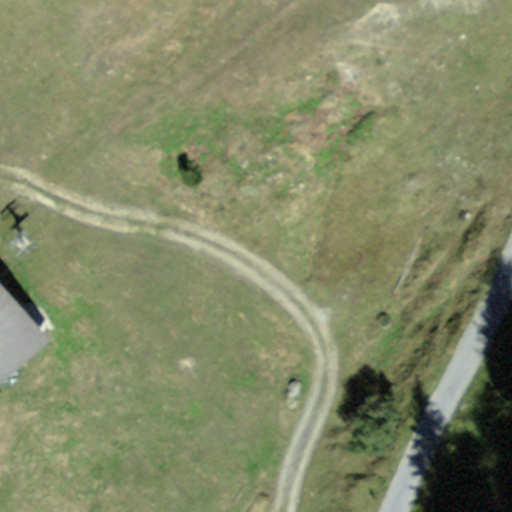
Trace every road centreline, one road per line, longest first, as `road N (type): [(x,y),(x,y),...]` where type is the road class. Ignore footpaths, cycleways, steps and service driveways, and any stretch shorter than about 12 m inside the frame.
road 1 (track): [(281,511),(326,382),(322,335),(287,293),(185,225),(86,209),(0,171)]
road 2 (track): [(446,400),(511,250)]
